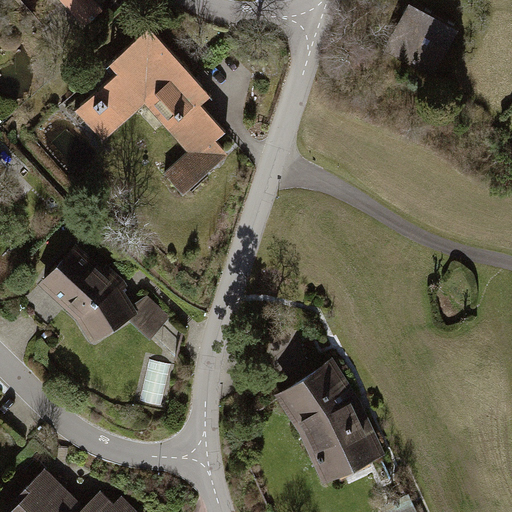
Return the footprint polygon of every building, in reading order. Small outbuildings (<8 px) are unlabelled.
[(428,74),(453,25),(402,0),(400,0),(377,49),(428,74)] [(150,24),(65,102),(102,142),(144,104),(189,152),(169,170),(186,189),(249,132),(150,24)] [(139,312),(71,250),(37,287),(105,349),(139,312)] [(331,362),(276,388),(322,484),(377,458),(331,362)] [(83,511),(45,477),(12,511),(136,511),(107,485),(83,511)] [(420,511),(417,502),(392,511),(420,511)]
